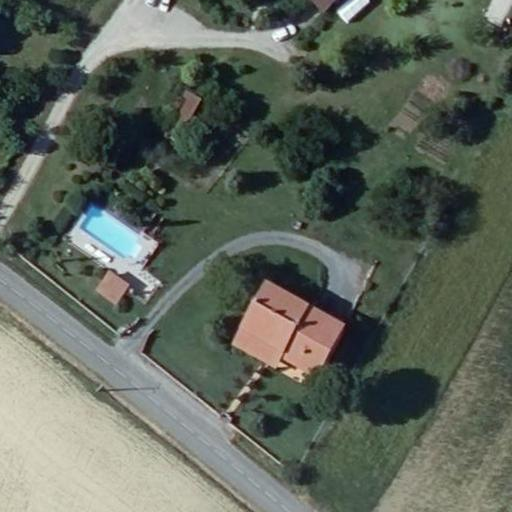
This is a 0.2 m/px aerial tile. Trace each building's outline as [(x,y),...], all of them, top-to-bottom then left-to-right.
[(312,0),(329,17),(346,0),(312,0)] [(511,0),(491,0),(483,17),(502,26),(511,2),(511,0)] [(177,153),(204,107),(188,99),(161,146),(177,153)] [(110,268),(94,289),(115,305),(131,283),(110,268)] [(315,389),(345,338),(266,293),(239,343),(281,366),(279,370),(315,389)] [(172,329),(152,313),(140,329),(160,344),(172,329)] [(239,343),(230,358),(270,382),(279,370),(281,366),(239,343)]
